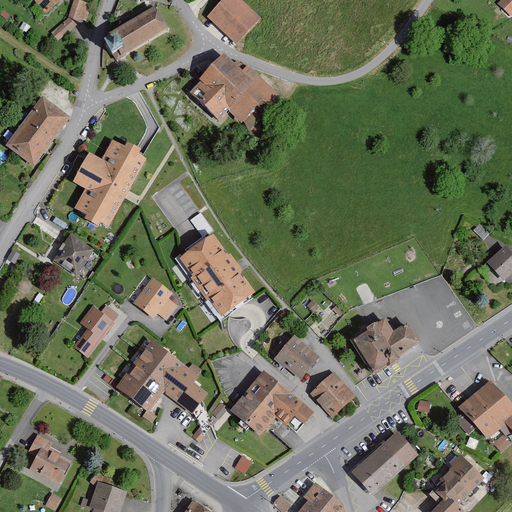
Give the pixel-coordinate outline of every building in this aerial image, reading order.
[(34,0),(46,14),(62,0),(34,0)] [(79,19),(87,21),(92,5),(77,0),(74,0),(68,19),(51,33),(58,41),(77,25),(79,19)] [(260,19),(240,0),(223,0),(208,16),(236,43),(260,19)] [(511,0),(501,0),(498,4),(510,16),(511,14),(511,0)] [(168,30),(155,8),(152,10),(121,29),(123,33),(107,43),(118,61),(122,59),(168,30)] [(224,55),(189,93),(221,122),(229,112),(242,123),(255,108),(263,115),(281,96),(248,66),(242,72),(224,55)] [(6,145),(34,167),(70,117),(43,96),(6,145)] [(125,146),(113,140),(102,159),(89,152),(73,182),(86,189),(75,208),(87,214),(85,218),(99,226),(101,222),(109,227),(128,193),(147,158),(139,153),(141,148),(127,141),(125,146)] [(200,236),(210,231),(201,213),(191,218),(200,236)] [(62,247),(53,261),(77,276),(94,250),(71,235),(67,240),(62,247)] [(255,294),(214,235),(181,258),(222,316),(255,294)] [(511,254),(505,247),(487,263),(504,281),(511,273),(511,254)] [(20,255),(12,250),(7,260),(14,264),(20,255)] [(173,294),(153,279),(134,304),(153,319),(158,314),(166,321),(178,306),(169,299),(173,294)] [(74,348),(87,358),(119,315),(106,305),(101,313),(93,307),(81,323),(88,329),(74,348)] [(393,332),(385,319),(351,340),(373,376),(388,367),(398,361),(396,358),(420,343),(408,323),(393,332)] [(320,357),(294,336),(275,360),(286,369),(287,367),(302,379),(320,357)] [(198,377),(153,342),(118,387),(149,411),(164,392),(168,395),(193,414),(208,395),(193,383),(198,377)] [(314,413),(264,372),(231,411),(260,436),(276,417),(286,426),(295,416),(304,425),(314,413)] [(356,397),(334,372),(310,394),(333,418),(356,397)] [(511,404),(490,380),(459,409),(462,413),(476,428),(488,441),(506,424),(511,418),(511,404)] [(418,411),(429,413),(431,403),(420,400),(418,411)] [(212,413),(219,420),(229,409),(221,402),(212,413)] [(143,417),(152,423),(157,417),(148,411),(143,417)] [(468,434),(476,428),(462,413),(455,420),(468,434)] [(198,442),(200,443),(204,438),(203,435),(200,428),(192,437),(194,438),(198,442)] [(419,455),(397,431),(352,472),(373,496),(419,455)] [(500,451),(511,442),(504,433),(493,442),(500,451)] [(28,452),(37,457),(30,469),(60,485),(72,462),(51,450),(54,444),(37,435),(28,452)] [(464,511),(469,508),(463,502),(487,478),(462,453),(452,464),(457,468),(439,486),(448,496),(436,509),(437,511),(436,511),(464,511)] [(235,468),(246,474),(253,463),(242,456),(235,468)] [(120,511),(127,494),(98,483),(89,507),(93,509),(92,511),(120,511)] [(316,484),(304,498),(309,501),(299,511),(344,511),(343,505),(327,492),(316,484)] [(61,498),(52,494),(46,506),(55,511),(61,498)] [(273,504),(281,511),(284,511),(291,505),(280,496),(273,504)] [(209,511),(195,501),(187,511),(209,511)]
